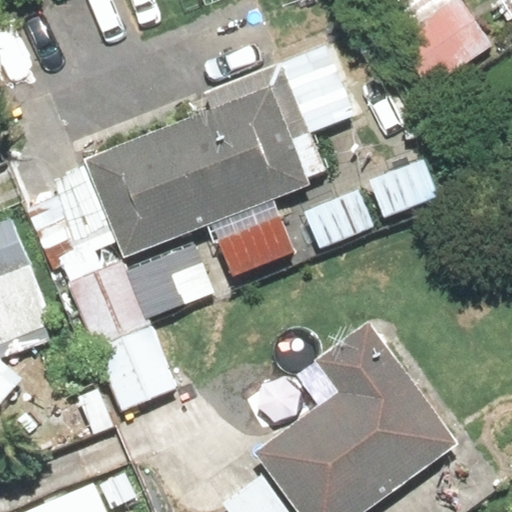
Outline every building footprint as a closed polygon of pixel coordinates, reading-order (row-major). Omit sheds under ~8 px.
[(137,0),(93,0),(116,55),(154,39),(137,0)] [(500,53),(460,0),(391,0),(379,9),(444,95),(500,53)] [(280,83),(319,183),(339,174),(323,133),(364,117),(334,38),(206,88),(215,109),(280,83)] [(409,76),(371,93),(395,147),(433,130),(409,76)] [(89,160),(127,256),(314,184),(276,87),(89,160)] [(270,210),(132,263),(155,323),(293,269),(270,210)] [(0,347),(8,355),(69,334),(28,219),(0,228),(0,347)] [(132,263),(131,260),(69,284),(92,341),(99,338),(129,415),(110,423),(134,484),(236,444),(206,370),(178,381),(155,323),(132,263)] [(282,511),(372,511),(458,451),(368,327),(311,368),(336,403),(249,466),(282,511)] [(99,511),(93,496),(51,511),(99,511)]
